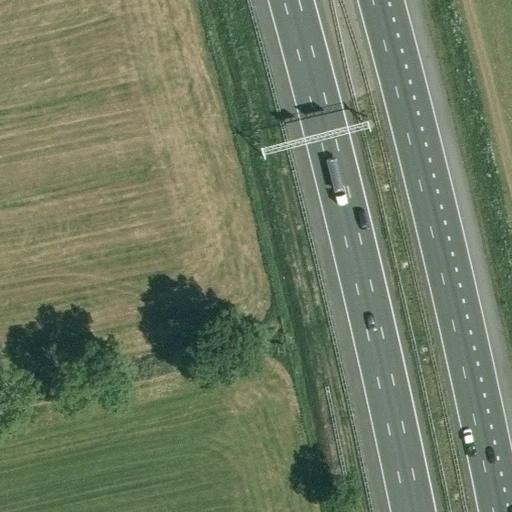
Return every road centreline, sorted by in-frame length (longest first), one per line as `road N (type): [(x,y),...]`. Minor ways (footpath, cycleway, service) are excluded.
road 1 (motorway): [(503,511),(480,384),(380,0)]
road 2 (motorway): [(292,0),(360,261),(412,511)]
